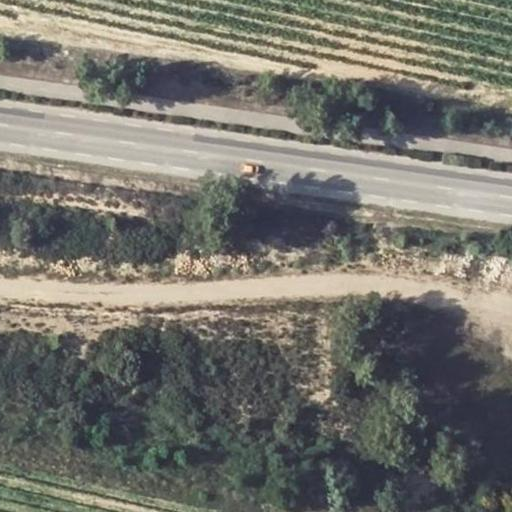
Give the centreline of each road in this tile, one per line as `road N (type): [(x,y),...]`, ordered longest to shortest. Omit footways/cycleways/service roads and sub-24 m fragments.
road 1 (secondary): [(0,125),(511,201)]
road 2 (track): [(0,284),(90,292),(383,284),(511,307)]
